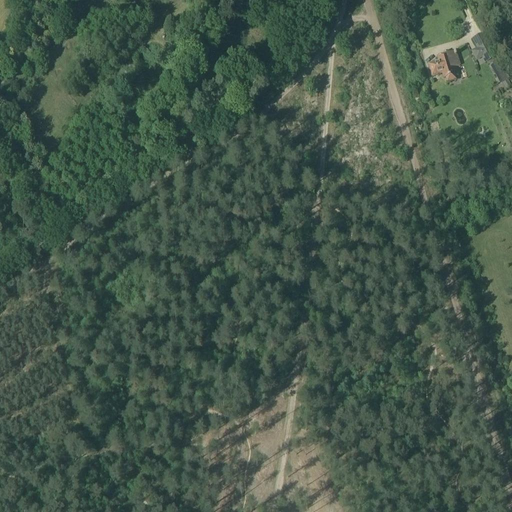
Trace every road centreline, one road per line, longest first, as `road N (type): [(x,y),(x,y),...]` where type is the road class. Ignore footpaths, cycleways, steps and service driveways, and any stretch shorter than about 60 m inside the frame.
road 1 (track): [(370,6),(511,497)]
road 2 (track): [(268,511),(309,280),(325,51)]
road 3 (track): [(325,51),(189,172),(0,286)]
